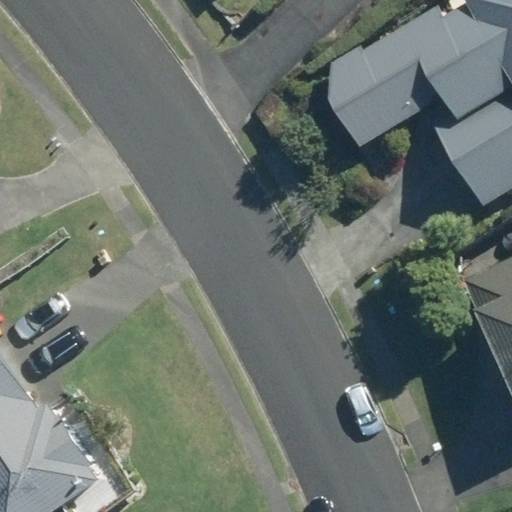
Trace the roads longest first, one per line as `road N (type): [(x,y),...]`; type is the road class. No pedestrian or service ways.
road 1 (residential): [(371,511),(332,415),(252,264),(170,133)]
road 2 (residential): [(170,133),(313,0)]
road 3 (residential): [(170,133),(73,0)]
